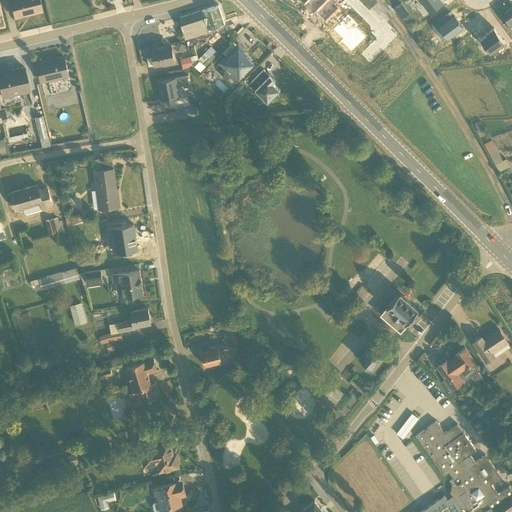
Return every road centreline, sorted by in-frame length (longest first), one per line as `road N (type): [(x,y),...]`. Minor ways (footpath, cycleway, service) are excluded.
road 1 (residential): [(144,139),(174,332),(217,511)]
road 2 (secondary): [(500,252),(245,0)]
road 3 (unclassified): [(500,252),(314,472),(264,511)]
road 4 (track): [(144,139),(326,117),(351,105)]
road 5 (residential): [(144,139),(0,165)]
road 6 (residential): [(0,48),(123,18)]
road 7 (residential): [(123,18),(144,139)]
